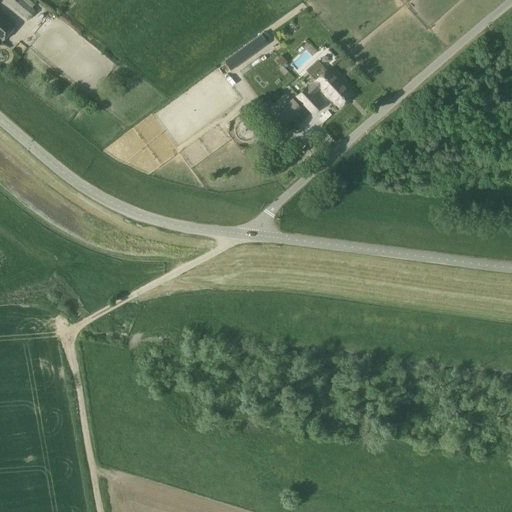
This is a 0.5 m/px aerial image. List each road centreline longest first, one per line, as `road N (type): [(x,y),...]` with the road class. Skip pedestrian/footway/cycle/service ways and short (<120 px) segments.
road 1 (unclassified): [(245,234),(511,0)]
road 2 (unclassified): [(245,234),(129,212),(87,190),(0,118)]
road 3 (unclassified): [(511,268),(245,234)]
road 4 (track): [(99,511),(68,345),(81,324),(131,296)]
road 5 (unclassified): [(131,296),(245,234)]
